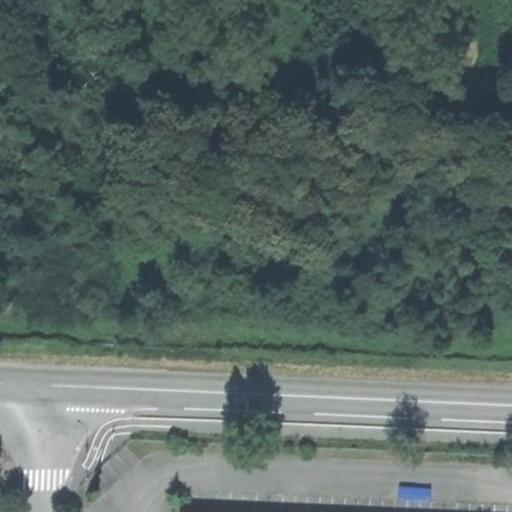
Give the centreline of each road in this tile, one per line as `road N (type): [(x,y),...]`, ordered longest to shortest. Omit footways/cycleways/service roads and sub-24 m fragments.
road 1 (primary): [(51,385),(511,404)]
road 2 (unclassified): [(51,385),(45,511)]
